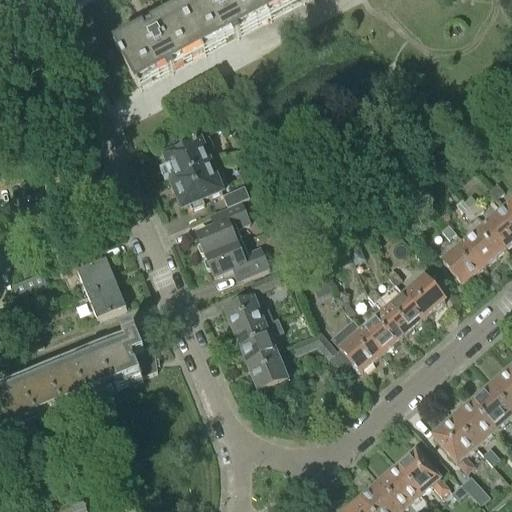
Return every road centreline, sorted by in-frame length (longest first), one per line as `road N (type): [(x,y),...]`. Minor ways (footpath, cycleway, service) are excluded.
road 1 (residential): [(224,427),(48,0)]
road 2 (residential): [(337,455),(511,305)]
road 3 (residential): [(337,455),(296,462),(256,451),(224,427)]
